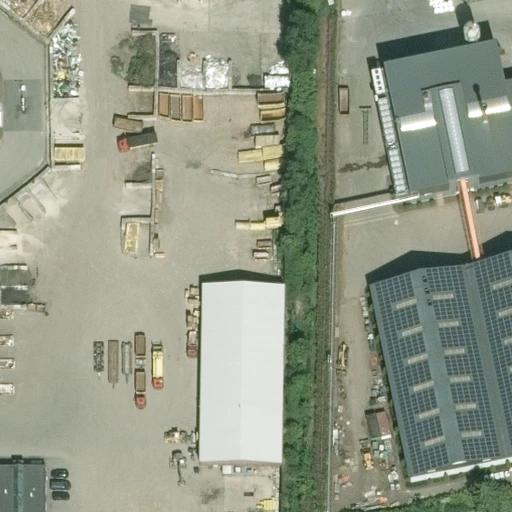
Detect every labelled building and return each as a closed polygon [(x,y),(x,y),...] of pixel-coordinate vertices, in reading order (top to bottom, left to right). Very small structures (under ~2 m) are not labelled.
[(273,44),(248,43),(247,57),(273,57),(273,44)] [(403,58),(406,71),(427,65),(424,52),(403,58)] [(451,197),(511,184),(511,88),(504,90),(497,54),(385,77),(400,150),(405,173),(404,173),(411,205),(451,197)] [(261,86),(261,64),(218,64),(218,85),(261,86)] [(263,88),(293,86),(292,64),(261,65),(263,88)] [(88,161),(90,187),(99,186),(97,161),(88,161)] [(209,170),(214,184),(225,180),(220,166),(209,170)] [(170,168),(172,194),(189,193),(186,167),(170,168)] [(249,225),(263,226),(268,187),(266,186),(267,171),(247,168),(242,206),(251,207),(249,225)] [(2,205),(19,229),(34,218),(17,194),(2,205)] [(408,263),(407,247),(362,248),(362,265),(408,263)] [(413,264),(364,266),(365,282),(413,279),(413,264)] [(511,462),(511,265),(370,296),(411,485),(511,462)] [(283,470),(286,292),(205,291),(202,469),(283,470)] [(172,442),(161,444),(166,477),(177,475),(172,442)] [(0,470),(0,511),(46,511),(47,471),(25,471),(25,466),(15,466),(15,471),(0,470)] [(151,511),(165,511),(165,502),(151,503),(151,511)]
